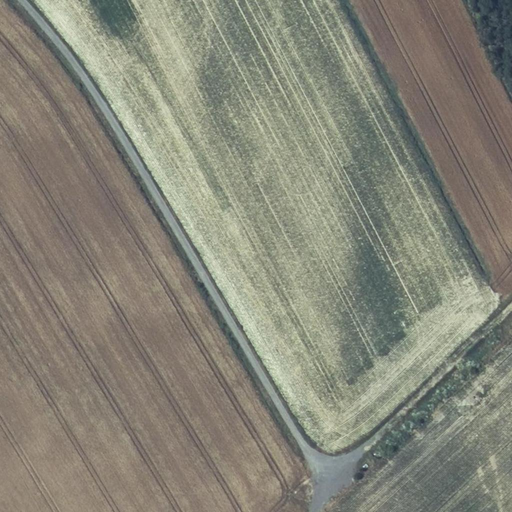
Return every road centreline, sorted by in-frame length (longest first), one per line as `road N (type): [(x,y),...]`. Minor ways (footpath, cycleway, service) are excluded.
road 1 (track): [(19,0),(94,95),(323,477)]
road 2 (track): [(511,305),(376,440),(323,477)]
